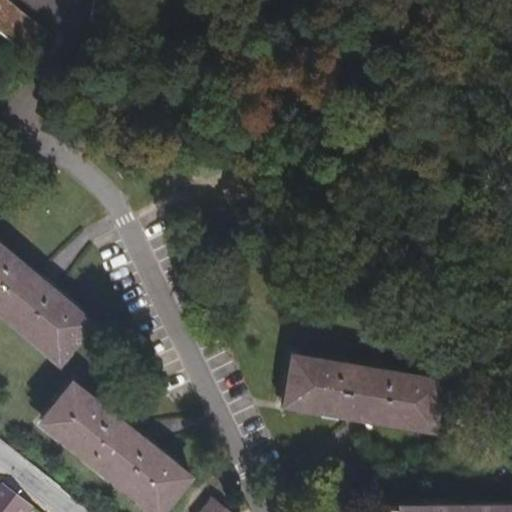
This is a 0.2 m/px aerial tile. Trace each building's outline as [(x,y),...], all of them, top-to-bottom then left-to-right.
[(48,32),(8,0),(0,0),(0,32),(29,56),(48,32)] [(93,0),(91,21),(122,27),(125,0),(93,0)] [(0,243),(0,309),(60,361),(92,322),(0,243)] [(295,355),(287,404),(434,431),(443,381),(295,355)] [(74,383),(42,422),(154,511),(162,511),(191,477),(74,383)] [(29,511),(34,507),(3,483),(0,487),(0,511),(29,511)] [(232,511),(213,498),(200,511),(232,511)]
